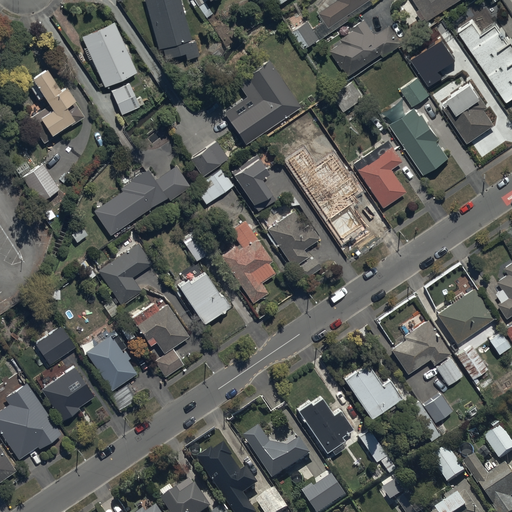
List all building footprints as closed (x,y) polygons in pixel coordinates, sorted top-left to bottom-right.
[(195,40),(191,41),(180,0),(145,0),(159,50),(162,49),(165,59),(184,54),(186,60),(199,56),(198,50),(195,40)] [(335,0),(318,11),(329,28),(371,0),(373,3),(377,0),(335,0)] [(413,0),(428,21),(460,0),(413,0)] [(353,27),(355,31),(341,40),(343,43),(332,50),(349,75),(382,54),(383,56),(402,44),(390,25),(376,35),(370,25),(365,19),(353,27)] [(458,29),(466,41),(506,102),(511,98),(511,46),(496,22),(482,31),(473,19),(458,29)] [(292,31),(304,49),(320,38),(308,20),(292,31)] [(113,22),(82,37),(104,86),(135,72),(113,22)] [(441,37),(410,58),(429,86),(443,76),(439,69),(455,58),(441,37)] [(224,112),(245,144),(300,108),(279,76),(269,60),(236,82),(246,98),(224,112)] [(68,93),(63,96),(45,69),(30,78),(49,106),(27,119),(43,143),(84,117),(68,93)] [(400,88),(412,107),(430,95),(417,76),(400,88)] [(331,95),(343,113),(365,98),(354,80),(331,95)] [(128,83),(110,91),(121,115),(139,107),(128,83)] [(443,104),(446,107),(445,108),(467,142),(494,124),(484,110),(488,108),(472,85),(443,104)] [(390,124),(423,174),(448,157),(437,141),(441,139),(424,113),(420,116),(415,107),(390,124)] [(321,127),(308,109),(287,124),(300,143),(321,127)] [(190,158),(201,176),(228,159),(216,141),(190,158)] [(353,164),(382,207),(404,192),(389,169),(400,162),(386,142),(375,149),(353,164)] [(269,174),(256,155),(230,172),(243,192),(256,212),(275,200),(261,179),(269,174)] [(21,177),(38,203),(59,189),(42,163),(21,177)] [(120,187),(123,191),(93,211),(109,235),(165,199),(167,202),(190,187),(176,166),(154,180),(150,174),(147,170),(120,187)] [(194,186),(206,203),(232,186),(221,169),(194,186)] [(353,198),(342,182),(314,200),(335,232),(340,239),(361,225),(356,218),(363,213),(368,210),(358,195),(353,198)] [(303,250),(319,240),(309,225),(304,228),(293,212),(266,229),(277,245),(287,260),(292,268),(308,258),(303,250)] [(275,275),(268,264),(271,261),(245,221),(231,231),(242,248),(238,250),(235,246),(221,255),(253,304),(267,294),(260,284),(275,275)] [(70,232),(75,241),(87,234),(81,225),(70,232)] [(181,239),(196,261),(208,253),(194,231),(181,239)] [(151,266),(137,244),(97,270),(111,292),(120,304),(141,290),(132,278),(151,266)] [(314,258),(295,271),(301,281),(321,268),(314,258)] [(508,295),(497,302),(506,316),(511,312),(511,260),(504,265),(508,272),(498,278),(508,295)] [(227,308),(204,272),(179,288),(203,324),(227,308)] [(473,286),(436,312),(456,341),(493,315),(473,286)] [(150,346),(155,343),(163,354),(188,337),(167,305),(158,311),(153,304),(132,318),(150,346)] [(448,352),(425,318),(402,335),(403,337),(389,347),(406,373),(428,358),(432,363),(448,352)] [(34,344),(48,365),(75,347),(61,326),(34,344)] [(500,331),(487,339),(497,353),(509,345),(500,331)] [(85,351),(111,390),(136,374),(110,335),(85,351)] [(486,368),(470,344),(454,355),(475,386),(479,383),(474,375),(486,368)] [(26,363),(17,349),(10,354),(19,368),(26,363)] [(183,366),(173,351),(155,362),(165,378),(183,366)] [(461,374),(448,356),(434,367),(447,384),(461,374)] [(13,363),(1,372),(12,387),(25,378),(13,363)] [(354,369),(342,377),(369,417),(401,396),(388,377),(379,383),(367,364),(356,372),(354,369)] [(37,373),(32,366),(24,372),(31,383),(37,379),(35,375),(37,373)] [(93,397),(73,367),(40,389),(60,418),(62,422),(80,410),(78,407),(93,397)] [(9,405),(0,411),(0,429),(19,459),(37,447),(39,450),(61,436),(59,433),(31,391),(26,384),(5,398),(9,405)] [(110,397),(120,412),(138,400),(128,385),(110,397)] [(451,409),(439,392),(420,405),(431,422),(451,409)] [(296,408),(297,409),(325,451),(330,448),(333,453),(343,446),(340,441),(343,439),(340,435),(351,427),(338,409),(332,413),(320,396),(311,402),(308,399),(296,408)] [(454,428),(448,418),(439,424),(445,434),(454,428)] [(511,438),(502,425),(485,437),(500,459),(511,451),(511,438)] [(260,426),(244,437),(274,479),(311,453),(301,438),(290,446),(271,443),(260,426)] [(431,450),(445,440),(435,427),(422,437),(431,450)] [(465,471),(448,446),(431,458),(448,482),(465,471)] [(223,447),(200,463),(232,511),(252,511),(242,496),(257,485),(246,469),(240,473),(223,447)] [(0,481),(15,472),(0,448),(0,481)] [(477,455),(464,464),(497,511),(511,511),(511,472),(506,464),(491,475),(477,455)] [(335,477),(305,497),(315,511),(326,511),(349,497),(335,477)] [(162,498),(159,500),(167,511),(203,511),(209,508),(189,479),(172,491),(170,487),(160,494),(162,498)] [(424,511),(412,492),(406,484),(399,488),(405,497),(399,502),(406,511),(424,511)] [(276,488),(257,501),(264,511),(281,511),(288,507),(276,488)] [(480,511),(466,491),(460,496),(455,490),(445,497),(449,503),(436,511),(480,511)]
